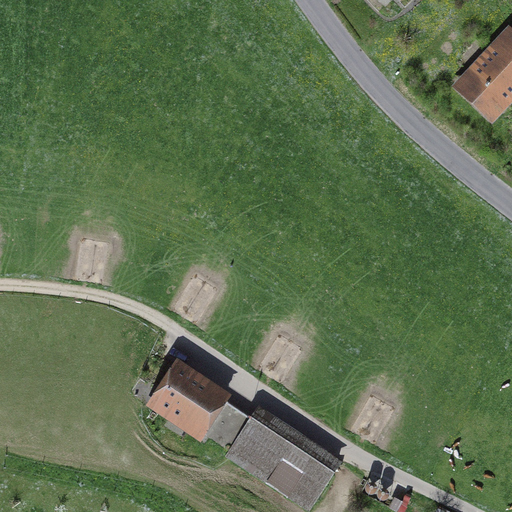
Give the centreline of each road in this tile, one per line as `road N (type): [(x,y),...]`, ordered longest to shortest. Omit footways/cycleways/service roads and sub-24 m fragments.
road 1 (unclassified): [(312,0),(402,111),(511,206)]
road 2 (track): [(173,330),(132,307),(0,289)]
